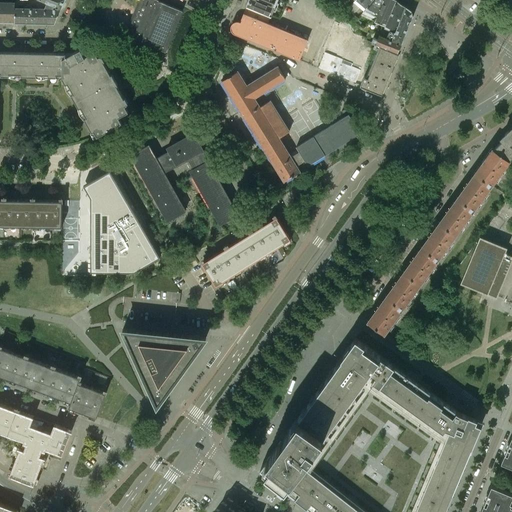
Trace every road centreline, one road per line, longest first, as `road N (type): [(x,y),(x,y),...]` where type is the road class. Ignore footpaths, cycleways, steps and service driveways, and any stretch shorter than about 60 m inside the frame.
road 1 (tertiary): [(405,141),(355,184),(175,435)]
road 2 (tertiary): [(190,447),(411,148)]
road 3 (residential): [(232,480),(312,368),(310,348),(339,306)]
road 4 (residential): [(369,292),(457,169),(436,134)]
road 5 (residential): [(51,511),(85,424),(0,391)]
road 6 (residential): [(464,511),(511,400)]
